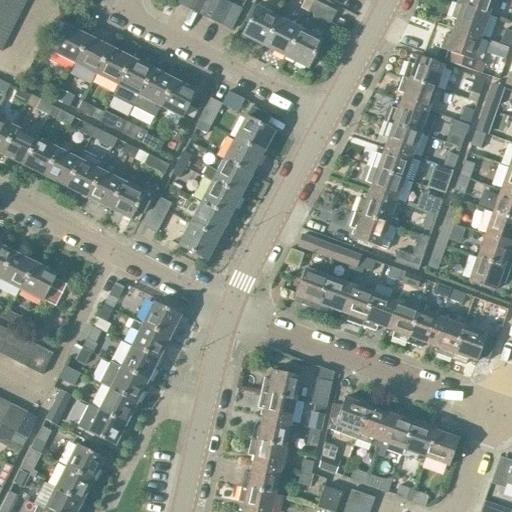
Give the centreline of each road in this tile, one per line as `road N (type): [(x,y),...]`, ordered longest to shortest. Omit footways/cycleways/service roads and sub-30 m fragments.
road 1 (residential): [(490,418),(228,311)]
road 2 (residential): [(228,311),(0,194)]
road 3 (residential): [(330,114),(128,12),(123,0)]
road 4 (unclassified): [(228,311),(330,114)]
road 5 (unclassified): [(181,511),(228,311)]
road 6 (unclassified): [(330,114),(389,0)]
